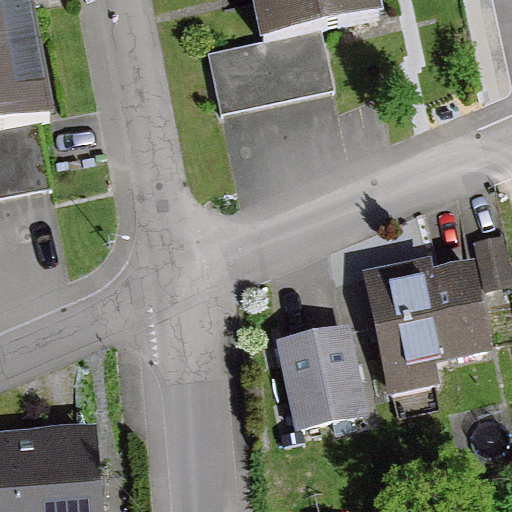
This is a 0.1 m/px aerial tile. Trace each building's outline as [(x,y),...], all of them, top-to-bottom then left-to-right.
[(20,0),(0,0),(0,202),(47,194),(34,127),(44,125),(20,0)] [(374,23),(368,0),(265,0),(274,41),(258,45),(258,48),(203,58),(216,120),(329,96),(316,35),(374,23)] [(382,374),(482,353),(466,275),(366,296),(382,374)] [(357,419),(340,336),(278,349),(295,432),(357,419)] [(86,511),(80,442),(0,449),(0,511),(86,511)]
